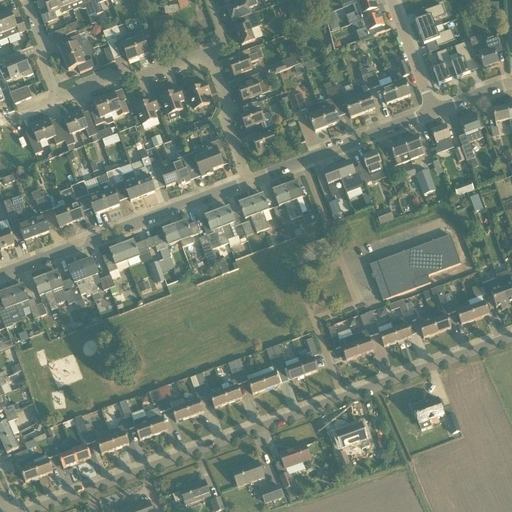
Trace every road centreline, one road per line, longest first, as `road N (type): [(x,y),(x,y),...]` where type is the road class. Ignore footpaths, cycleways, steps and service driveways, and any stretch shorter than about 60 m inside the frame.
road 1 (residential): [(29,511),(340,398)]
road 2 (residential): [(0,276),(248,183)]
road 3 (residential): [(207,55),(132,85),(90,87),(65,98),(55,94),(44,67),(28,0)]
road 4 (residential): [(340,398),(511,334)]
road 5 (track): [(429,511),(373,386)]
road 6 (residential): [(248,183),(207,55)]
road 7 (residential): [(306,162),(431,113)]
road 8 (residential): [(431,113),(389,0)]
